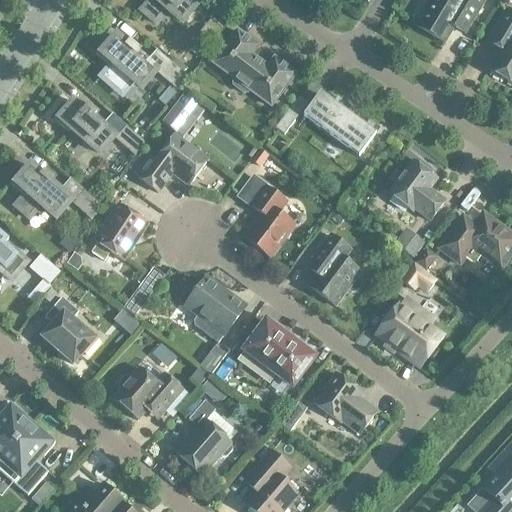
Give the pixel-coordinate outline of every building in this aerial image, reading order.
[(147,0),(149,1),(140,12),(154,25),(166,11),(178,22),(182,18),(185,20),(196,7),(188,0),(147,0)] [(457,26),(458,24),(468,30),(485,0),(431,0),(416,27),(443,44),(453,27),(457,26)] [(511,14),(507,11),(491,38),(501,43),(502,48),(488,71),(492,73),(492,77),(498,80),(502,79),(511,85),(511,14)] [(206,46),(223,27),(210,16),(194,35),(206,46)] [(233,80),(232,82),(232,87),(243,95),(248,94),(249,92),(270,107),(294,75),(274,60),(267,69),(264,67),(262,69),(251,61),(253,59),(250,56),(257,47),(236,32),(212,64),(233,80)] [(94,55),(108,67),(99,78),(114,91),(126,77),(138,88),(142,83),(145,86),(156,73),(135,54),(138,51),(128,43),(125,46),(115,37),(110,42),(107,40),(94,55)] [(166,60),(159,69),(162,72),(159,75),(171,86),(171,87),(176,92),(188,79),(166,60)] [(169,89),(158,101),(164,107),(175,94),(169,89)] [(184,94),(162,123),(176,134),(189,116),(196,121),(203,111),(184,94)] [(318,128),(321,125),(360,154),(375,135),(319,94),(302,116),(318,128)] [(96,116),(86,108),(83,112),(73,102),(68,108),(65,105),(52,120),(67,134),(70,131),(96,153),(100,149),(103,151),(114,138),(93,120),(96,116)] [(285,115),(274,129),(283,136),(294,122),(285,115)] [(133,157),(144,145),(126,129),(115,141),(133,157)] [(157,194),(171,175),(188,187),(207,161),(173,136),(155,161),(152,158),(138,177),(137,179),(157,194)] [(138,177),(152,158),(142,151),(128,170),(138,177)] [(267,159),(259,152),(251,162),(259,169),(267,159)] [(433,195),(432,197),(426,193),(436,180),(412,163),(388,196),(411,213),(413,210),(429,222),(444,203),(433,195)] [(49,184),(52,181),(43,172),(40,176),(29,167),(25,172),(22,170),(9,185),(23,197),(14,207),(28,220),(40,207),(52,217),(56,213),(59,215),(70,202),(49,184)] [(286,203),(253,178),(238,198),(262,216),(244,240),(269,258),(293,226),(281,217),(280,211),(286,203)] [(91,221),(101,209),(83,193),(73,205),(91,221)] [(104,262),(109,253),(122,262),(134,245),(132,243),(145,224),(118,206),(94,243),(97,245),(91,253),(104,262)] [(337,210),(330,219),(335,223),(342,223),(347,217),(337,210)] [(481,256),(500,270),(511,253),(511,237),(482,215),(470,233),(465,233),(456,227),(439,250),(459,265),(463,259),(470,264),(475,264),(481,256)] [(422,244),(403,231),(393,245),(411,258),(422,244)] [(309,263),(318,270),(317,272),(317,276),(309,287),(334,307),(347,290),(351,293),(355,292),(361,285),(360,281),(356,278),(359,274),(343,262),(350,252),(329,236),(309,263)] [(0,278),(2,276),(7,281),(11,276),(14,279),(26,266),(4,247),(7,244),(0,237),(0,278)] [(414,264),(426,273),(436,259),(425,251),(414,264)] [(39,257),(29,270),(35,275),(48,286),(58,274),(46,263),(39,257)] [(435,282),(413,266),(401,282),(413,292),(417,287),(426,293),(435,282)] [(224,292),(212,283),(202,285),(194,295),(190,293),(186,294),(181,300),(182,304),(185,307),(184,308),(196,317),(193,322),(193,327),(217,345),(245,308),(231,297),(229,299),(223,294),(224,292)] [(148,299),(137,291),(123,310),(134,319),(148,299)] [(418,291),(413,300),(427,309),(432,301),(418,291)] [(82,354),(85,356),(98,341),(83,328),(80,330),(70,321),(78,313),(61,299),(44,318),(53,326),(44,337),(52,344),(50,346),(72,365),(82,354)] [(419,370),(428,358),(432,361),(438,352),(434,350),(443,338),(429,327),(434,321),(417,308),(412,315),(398,304),(374,336),(419,370)] [(295,345),(293,347),(282,338),(283,336),(265,323),(243,352),(244,352),(238,359),(268,381),(273,374),(291,388),(313,359),(295,345)] [(199,369),(210,376),(225,355),(215,347),(199,369)] [(112,400),(137,421),(146,411),(150,411),(152,409),(160,416),(182,391),(164,375),(156,384),(139,370),(130,380),(129,379),(128,379),(127,379),(125,379),(124,379),(123,379),(122,380),(120,381),(120,382),(119,384),(119,385),(119,386),(119,387),(119,389),(120,390),(121,391),(112,400)] [(199,370),(189,381),(198,389),(207,378),(199,370)] [(313,399),(314,403),(313,405),(339,425),(341,423),(359,436),(376,413),(358,400),(361,395),(335,375),(322,392),(318,392),(313,399)] [(209,399),(218,388),(209,380),(199,391),(209,399)] [(201,477),(219,456),(221,458),(226,457),(231,451),(231,447),(229,445),(230,444),(205,422),(214,411),(204,402),(188,421),(198,429),(175,455),(201,477)] [(0,461),(30,427),(18,417),(20,414),(9,405),(0,415),(3,418),(0,420),(0,461)] [(288,418),(281,428),(290,434),(294,429),(294,423),(288,418)] [(42,438),(30,427),(0,461),(19,478),(13,485),(27,497),(48,473),(35,462),(41,455),(44,457),(52,447),(54,443),(53,439),(50,436),(46,436),(42,438)] [(481,511),(511,511),(511,443),(488,471),(494,477),(481,491),(491,500),(481,511)] [(259,484),(259,489),(244,505),(251,511),(284,511),(287,510),(286,507),(296,496),(286,486),(288,484),(288,480),(281,474),(287,468),(270,454),(250,477),(259,484)] [(115,511),(120,506),(121,506),(123,505),(103,487),(89,502),(80,494),(65,511),(115,511)]
